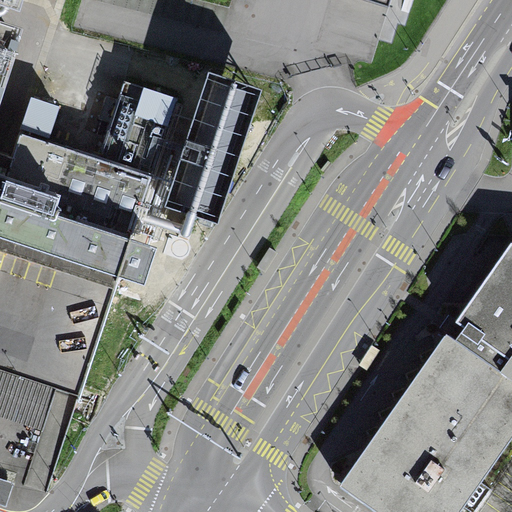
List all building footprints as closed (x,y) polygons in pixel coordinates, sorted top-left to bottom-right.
[(359,0),(392,10),(394,0),(359,0)] [(0,67),(15,23),(0,18),(0,67)] [(7,184),(0,181),(0,368),(80,394),(174,105),(124,89),(99,165),(22,139),(7,184)] [(271,251),(256,271),(263,275),(278,256),(271,251)] [(511,257),(348,488),(384,511),(463,511),(511,446),(511,257)] [(383,346),(374,341),(362,363),(371,368),(383,346)]
